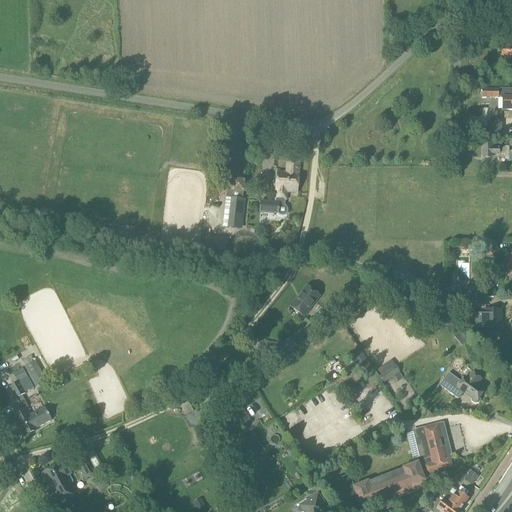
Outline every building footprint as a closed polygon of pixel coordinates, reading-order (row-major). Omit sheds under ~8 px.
[(493,45),(493,55),(511,54),(511,45),(510,46),(504,47),(503,46),(503,45),(498,45),(493,45)] [(463,47),(452,48),(454,57),(454,77),(468,77),(468,57),(464,57),(463,47)] [(478,50),(478,59),(487,59),(487,50),(478,50)] [(511,54),(493,55),(493,64),(494,64),(494,63),(496,63),(497,64),(500,64),(501,65),(504,64),(505,64),(511,63),(511,54)] [(505,98),(505,99),(505,110),(509,110),(509,111),(511,111),(511,90),(499,90),(499,91),(497,91),(497,90),(481,90),(481,99),(497,99),(497,98),(505,98)] [(489,129),(493,133),(498,133),(501,129),(501,124),(497,120),(492,120),(489,124),(489,129)] [(482,139),(483,144),(482,158),(491,158),(491,155),(498,155),(498,149),(491,149),(490,143),(491,139),(482,139)] [(504,149),(501,149),(502,155),(504,155),(504,160),(509,160),(509,161),(511,161),(511,143),(509,143),(509,148),(504,148),(504,149)] [(284,205),(284,200),(285,200),(286,192),(297,193),(298,175),(299,161),(286,160),(285,172),(283,173),(276,173),(275,191),(276,192),(275,203),(260,202),(259,213),(275,214),(278,217),(280,217),(282,217),(284,217),(285,216),(286,215),(287,213),(287,210),(286,206),(284,205)] [(226,180),(226,191),(227,191),(226,198),(230,198),(227,228),(238,230),(241,210),(242,192),(248,193),(249,182),(226,180)] [(497,243),(488,243),(481,243),(481,257),(497,257),(497,243)] [(306,286),(290,307),(303,318),(320,297),(306,286)] [(447,304),(458,307),(458,301),(459,301),(461,299),(461,288),(444,288),(444,304),(447,304)] [(468,289),(468,306),(479,306),(479,311),(475,311),(475,320),(484,320),(484,326),(477,326),(477,334),(484,334),(491,334),(491,335),(494,335),(494,334),(500,334),(500,310),(485,310),(485,305),(485,289),(468,289)] [(324,325),(318,318),(312,322),(318,330),(324,325)] [(318,330),(312,322),(300,331),(306,339),(318,330)] [(266,363),(274,358),(270,352),(262,357),(266,363)] [(366,361),(361,353),(352,359),(357,367),(366,361)] [(29,377),(40,371),(35,361),(24,367),(29,377)] [(448,374),(440,386),(458,400),(463,393),(471,399),(471,402),(474,404),(478,404),(480,401),(480,398),(483,392),(476,387),(481,380),(472,374),(467,381),(464,379),(461,383),(448,374)] [(27,378),(9,388),(15,400),(24,394),(33,388),(27,378)] [(222,396),(210,402),(215,412),(227,405),(222,396)] [(27,408),(10,417),(22,438),(38,429),(38,428),(51,421),(44,408),(31,415),(27,408)] [(242,409),(209,429),(217,443),(227,437),(223,431),(236,423),(240,430),(251,423),(242,409)] [(443,423),(412,431),(419,458),(414,459),(415,464),(353,487),(342,458),(324,466),(333,491),(336,490),(343,508),(346,507),(348,511),(360,507),(362,511),(432,485),(434,489),(438,486),(437,482),(449,479),(448,475),(452,474),(450,468),(452,468),(450,460),(452,459),(443,423)] [(87,456),(75,462),(85,480),(96,474),(87,456)] [(52,490),(65,483),(63,479),(66,478),(65,476),(70,474),(65,464),(60,467),(59,465),(43,474),(52,490)] [(471,473),(466,480),(473,485),(478,478),(471,473)] [(95,483),(99,492),(109,487),(105,479),(105,480),(104,478),(95,483)] [(67,487),(65,483),(52,490),(59,503),(74,494),(70,486),(67,487)] [(447,504),(458,511),(468,499),(459,493),(455,498),(452,496),(447,504)] [(306,500),(297,506),(300,511),(327,511),(318,496),(307,503),(306,500)] [(200,500),(193,503),(197,511),(199,511),(205,509),(200,500)] [(458,511),(447,504),(443,500),(437,509),(440,511),(458,511)]
